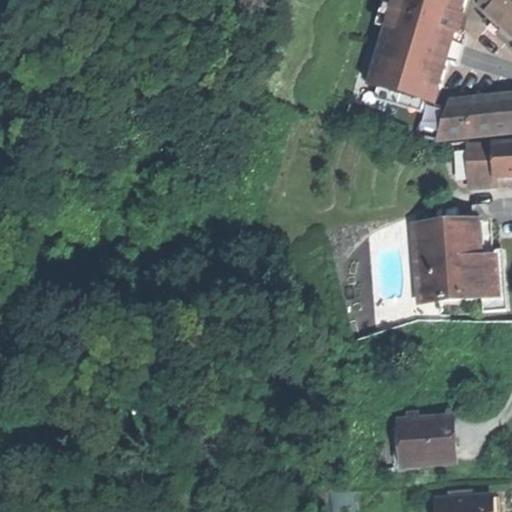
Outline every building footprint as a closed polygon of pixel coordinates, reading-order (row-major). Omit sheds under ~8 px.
[(470,0),(383,0),(346,122),(426,140),(436,108),(437,109),(459,36),(465,38),(466,37),(463,37),(468,20),(464,19),(470,0)] [(511,37),(511,0),(485,0),(481,11),(511,37)] [(511,105),(451,111),(442,141),(511,134),(511,105)] [(511,179),(511,145),(493,146),(494,157),(495,180),(511,179)] [(477,181),(495,180),(494,157),(474,161),(477,181)] [(486,315),(510,313),(507,281),(505,253),(496,253),(487,254),(485,223),(480,224),(482,254),(478,254),(479,270),(483,269),(486,300),(485,300),(486,315)] [(494,223),(485,223),(487,254),(496,253),(494,223)] [(435,304),(485,300),(486,300),(483,269),(479,270),(478,254),(482,254),(480,224),(416,229),(420,277),(433,276),(435,304)] [(420,277),(422,305),(435,304),(433,276),(420,277)] [(448,420),(420,422),(409,423),(401,423),(403,467),(450,464),(449,444),(448,420)] [(500,511),(500,496),(474,498),(451,499),(437,499),(437,511),(500,511)]
